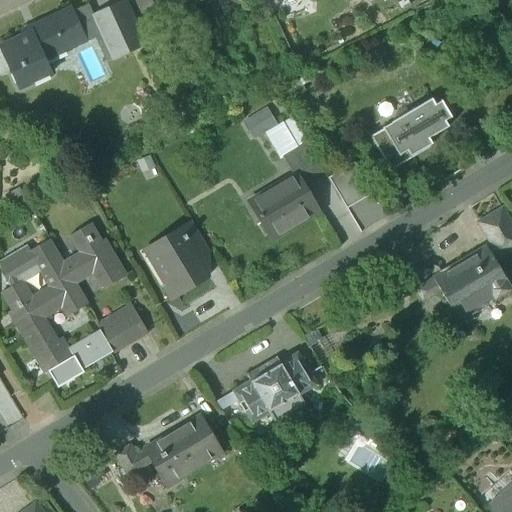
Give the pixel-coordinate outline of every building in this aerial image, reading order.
[(134,0),(140,12),(153,6),(150,0),(134,0)] [(236,0),(216,0),(222,10),(239,4),(236,0)] [(124,2),(93,16),(112,59),(144,45),(124,2)] [(41,28),(1,47),(19,87),(49,73),(41,56),(81,37),(69,10),(39,23),(41,28)] [(294,74),(272,85),(282,103),(303,91),(294,74)] [(431,99),(382,129),(382,130),(398,157),(407,152),(410,158),(432,145),(428,139),(448,128),(444,122),(451,118),(441,102),(435,105),(431,99)] [(266,131),(282,158),(300,148),(283,120),(275,125),(267,111),(248,122),(257,136),(266,131)] [(398,157),(382,130),(370,137),(386,164),(398,157)] [(300,148),(282,158),(293,176),(295,175),(300,184),(311,178),(323,171),(306,144),(300,148)] [(354,163),(328,178),(346,209),(372,194),(354,163)] [(293,176),(248,203),(270,240),(317,213),(300,184),(295,175),(293,176)] [(511,227),(501,210),(478,223),(491,245),(486,248),(494,262),(511,250),(511,227)] [(190,221),(176,230),(180,237),(192,258),(194,256),(207,249),(190,221)] [(126,277),(104,240),(100,243),(89,225),(70,237),(80,254),(61,266),(47,242),(29,252),(28,253),(49,288),(69,277),(73,285),(92,274),(102,291),(126,277)] [(180,237),(151,255),(168,283),(160,288),(168,301),(207,278),(194,256),(192,258),(180,237)] [(49,288),(28,253),(29,252),(27,248),(0,264),(4,269),(0,271),(0,272),(7,284),(8,284),(10,288),(21,282),(31,299),(49,288)] [(486,248),(432,280),(439,292),(455,318),(491,297),(494,302),(511,291),(494,262),(486,248)] [(49,288),(31,299),(21,282),(10,288),(1,294),(12,311),(7,314),(43,376),(49,373),(74,357),(69,349),(61,339),(55,342),(42,320),(61,309),(66,318),(86,306),(73,285),(69,277),(49,288)] [(432,280),(415,290),(422,302),(439,292),(432,280)] [(130,305),(96,326),(99,332),(112,353),(113,355),(148,334),(130,305)] [(337,372),(313,331),(303,338),(326,378),(337,372)] [(112,353),(99,332),(69,349),(82,370),(112,353)] [(278,365),(251,382),(250,380),(231,391),(236,401),(251,425),(270,413),(269,412),(296,395),(297,397),(316,385),(296,352),(277,363),(278,365)] [(49,373),(57,388),(83,373),(82,370),(74,357),(49,373)] [(231,392),(212,404),(218,412),(236,401),(231,392)] [(201,417),(143,450),(143,451),(150,462),(150,463),(164,485),(221,451),(201,417)] [(135,456),(129,446),(115,454),(127,475),(150,462),(143,451),(135,456)] [(511,511),(511,486),(490,506),(495,511),(511,511)]
